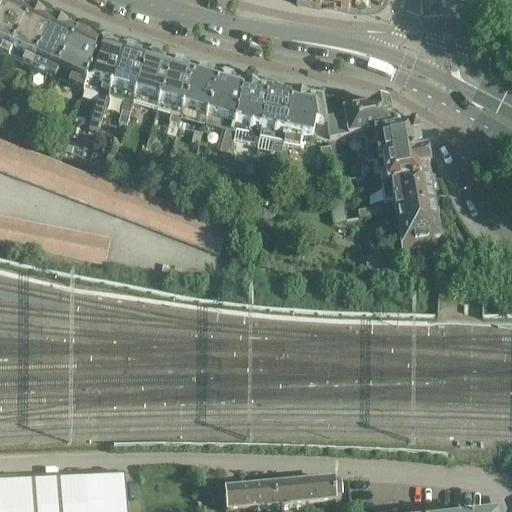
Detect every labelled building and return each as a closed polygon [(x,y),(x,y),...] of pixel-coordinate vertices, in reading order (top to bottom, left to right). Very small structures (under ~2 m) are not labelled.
[(297,0),(296,6),(320,11),(320,8),(348,14),(350,0),(297,0)] [(6,3),(0,16),(0,55),(7,59),(11,51),(28,13),(20,10),(19,6),(11,3),(8,4),(6,3)] [(28,13),(11,51),(7,59),(30,69),(33,62),(51,24),(43,20),(42,16),(35,13),(31,15),(28,13)] [(51,24),(33,62),(30,69),(53,80),(56,72),(74,34),(67,31),(66,27),(58,24),(55,25),(51,24)] [(74,34),(56,72),(53,80),(83,94),(83,93),(86,83),(98,46),(90,41),(89,37),(81,34),(77,36),(74,34)] [(98,46),(86,83),(83,93),(99,97),(94,117),(102,119),(108,100),(111,90),(122,52),(114,50),(111,46),(104,44),(100,46),(98,46)] [(122,52),(111,90),(108,100),(122,104),(120,114),(122,114),(118,125),(126,127),(133,107),(135,97),(147,59),(138,57),(136,53),(128,51),(124,53),(122,52)] [(147,59),(135,97),(133,107),(157,114),(159,104),(171,66),(161,63),(159,60),(152,58),(148,60),(147,59)] [(171,66),(159,104),(157,114),(171,118),(169,126),(170,126),(166,138),(174,140),(180,120),(183,111),(195,73),(186,71),(184,67),(176,65),(172,67),(171,66)] [(195,73),(183,111),(180,120),(205,127),(208,118),(219,80),(210,78),(208,74),(200,72),(196,74),(195,73)] [(219,80),(208,118),(205,127),(222,133),(217,153),(230,156),(233,136),(235,126),(244,88),(234,85),(232,81),(225,79),(222,81),(219,80)] [(244,88),(235,126),(233,136),(232,146),(246,149),(259,152),(261,142),(263,133),(271,92),(270,93),(260,91),(257,87),(248,85),(245,88),(244,88)] [(271,92),(263,133),(261,142),(285,147),(286,137),(294,98),(284,96),(281,91),(274,90),(271,92)] [(294,98),(286,137),(285,147),(300,150),(302,140),(312,142),(329,145),(327,130),(328,131),(324,108),(323,108),(323,106),(319,105),(319,102),(309,101),(307,96),(298,94),(294,98)] [(328,107),(324,108),(328,131),(327,130),(329,145),(331,144),(355,140),(363,138),(373,137),(393,133),(388,106),(368,109),(369,111),(363,112),(363,107),(356,101),(348,103),(343,109),(344,115),(337,117),(336,111),(328,107)] [(393,133),(373,137),(363,138),(365,147),(367,163),(377,161),(421,154),(422,152),(421,143),(418,141),(417,138),(414,138),(413,129),(393,133)] [(193,133),(188,150),(197,153),(202,136),(193,133)] [(356,148),(355,140),(331,144),(334,165),(335,168),(345,166),(342,151),(356,148)] [(68,144),(64,154),(72,157),(75,147),(68,144)] [(0,172),(4,174),(12,151),(0,146),(0,147),(0,172)] [(117,154),(102,149),(99,161),(113,165),(115,158),(117,154)] [(322,151),(325,167),(334,165),(331,149),(322,151)] [(15,179),(24,155),(12,151),(4,174),(15,179)] [(421,154),(377,161),(368,163),(370,179),(377,178),(379,188),(386,187),(430,180),(428,171),(431,167),(429,159),(426,157),(426,154),(421,154)] [(27,183),(36,160),(24,155),(15,179),(27,183)] [(39,188),(48,164),(36,160),(27,183),(39,188)] [(218,162),(215,171),(225,174),(228,165),(218,162)] [(51,192),(60,169),(48,164),(39,188),(51,192)] [(63,197),(72,173),(60,169),(51,192),(63,197)] [(75,201),(84,178),(72,173),(63,197),(75,201)] [(159,180),(145,175),(142,182),(157,186),(159,180)] [(87,206),(96,182),(84,178),(75,201),(87,206)] [(430,180),(386,187),(379,188),(382,205),(393,203),(395,213),(435,208),(433,194),(435,192),(434,185),(431,183),(430,180)] [(99,210),(108,187),(96,182),(87,206),(99,210)] [(111,215),(120,191),(108,187),(99,210),(111,215)] [(223,189),(221,198),(232,200),(234,192),(223,189)] [(123,219),(132,196),(120,191),(111,215),(123,219)] [(276,193),(264,191),(261,208),(272,210),(276,193)] [(135,224),(144,200),(132,196),(123,219),(135,224)] [(147,228),(156,205),(144,200),(135,224),(147,228)] [(159,233),(168,209),(156,205),(147,228),(159,233)] [(357,211),(359,219),(378,215),(376,207),(357,211)] [(435,208),(395,213),(395,215),(394,215),(401,257),(424,253),(435,251),(434,245),(441,244),(437,221),(440,219),(438,212),(435,210),(435,208)] [(171,238),(180,214),(168,209),(159,233),(171,238)] [(333,213),(335,221),(344,219),(343,211),(333,213)] [(183,242),(192,219),(180,214),(171,238),(183,242)] [(0,245),(4,246),(8,221),(0,219),(0,245)] [(195,247),(204,223),(192,219),(183,242),(195,247)] [(16,249),(21,224),(8,221),(4,246),(16,249)] [(207,251),(216,228),(204,223),(195,247),(207,251)] [(29,251),(34,226),(21,224),(16,249),(29,251)] [(41,254),(46,229),(34,226),(29,251),(41,254)] [(219,256),(228,232),(216,228),(207,251),(219,256)] [(54,256),(59,231),(46,229),(41,254),(54,256)] [(66,258),(71,234),(59,231),(54,256),(66,258)] [(79,261),(84,236),(71,234),(66,258),(79,261)] [(92,263),(96,239),(84,236),(79,261),(92,263)] [(104,266),(109,241),(96,239),(92,263),(104,266)] [(366,261),(367,273),(408,272),(406,258),(366,261)] [(0,511),(127,511),(124,477),(116,476),(0,480),(0,511)] [(333,488),(332,484),(226,493),(227,511),(259,511),(334,505),(334,501),(340,500),(339,487),(333,488)]
